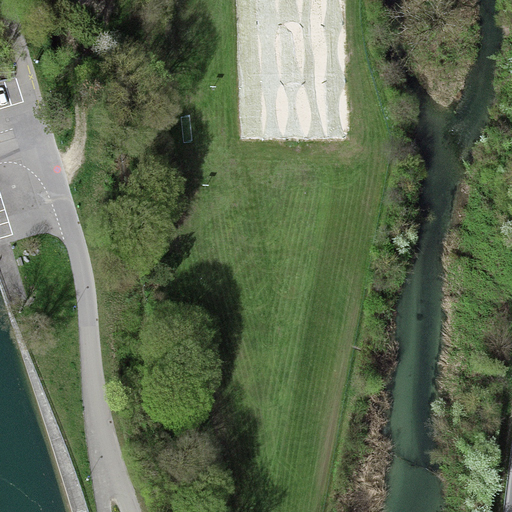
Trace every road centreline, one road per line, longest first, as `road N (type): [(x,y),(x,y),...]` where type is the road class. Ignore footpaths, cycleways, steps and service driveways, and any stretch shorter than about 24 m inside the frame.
road 1 (unclassified): [(42,136),(70,222),(92,396)]
road 2 (unclassified): [(4,0),(42,136)]
road 3 (unclassified): [(92,396),(133,511)]
